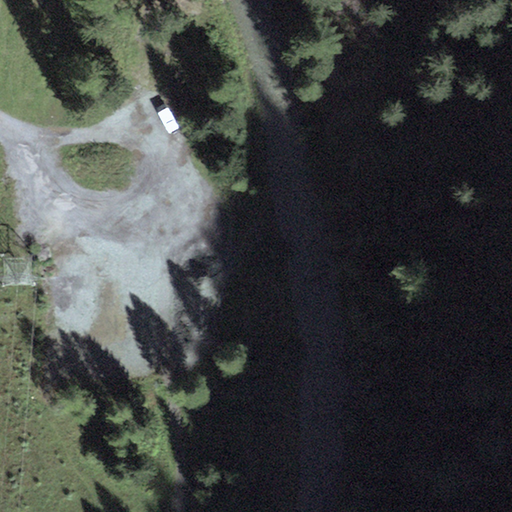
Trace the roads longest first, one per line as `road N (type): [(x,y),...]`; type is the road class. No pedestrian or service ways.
road 1 (track): [(35,146),(148,276),(167,347),(182,471),(175,511)]
road 2 (track): [(51,0),(35,146)]
